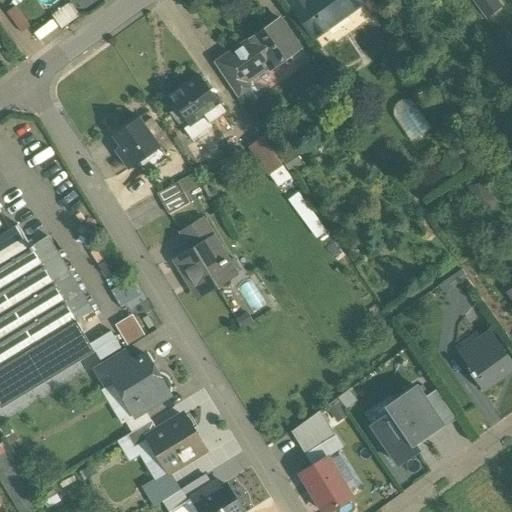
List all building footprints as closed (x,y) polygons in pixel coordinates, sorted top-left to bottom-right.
[(305,0),(288,0),(296,9),(307,2),(305,0)] [(296,9),(295,10),(314,37),(361,4),(358,0),(308,0),(307,2),(296,9)] [(381,12),(372,0),(364,0),(364,1),(374,16),(381,12)] [(500,9),(493,0),(473,0),(487,18),(500,9)] [(12,3),(4,9),(18,28),(26,22),(12,3)] [(282,23),(276,28),(273,23),(250,38),(268,64),(272,68),(291,55),(300,48),(282,23)] [(250,38),(227,55),(245,80),(246,80),(268,64),(250,38)] [(300,48),(291,55),(296,62),(305,56),(300,48)] [(245,80),(227,55),(215,63),(238,97),(251,88),(246,80),(245,80)] [(226,111),(200,74),(169,96),(189,125),(204,114),(210,122),(226,111)] [(395,113),(410,140),(431,127),(416,101),(395,113)] [(140,118),(113,136),(121,148),(115,151),(129,170),(138,164),(161,148),(140,118)] [(263,136),(250,145),(270,174),(283,165),(263,136)] [(161,148),(138,164),(146,176),(169,160),(161,148)] [(283,165),(270,174),(278,185),(291,176),(283,165)] [(179,183),(157,194),(169,215),(190,204),(179,183)] [(290,196),(313,237),(322,232),(299,191),(290,196)] [(203,220),(181,233),(191,250),(214,237),(203,220)] [(30,247),(17,226),(0,236),(0,367),(76,322),(54,286),(30,247)] [(71,275),(47,237),(30,247),(54,286),(71,275)] [(229,262),(214,237),(191,250),(190,251),(193,254),(188,257),(187,256),(185,255),(183,255),(177,259),(176,260),(175,263),(178,268),(179,270),(182,270),(185,269),(189,276),(186,278),(186,280),(186,281),(187,282),(188,283),(189,283),(191,283),(192,283),(199,295),(229,278),(222,266),(229,262)] [(93,311),(71,275),(54,286),(76,322),(93,311)] [(144,335),(132,316),(115,326),(127,345),(144,335)] [(76,322),(0,367),(0,406),(2,409),(95,353),(90,345),(76,322)] [(121,348),(111,332),(90,345),(95,353),(100,361),(121,348)] [(511,362),(492,335),(461,357),(472,373),(470,374),(473,379),(474,379),(483,392),(502,378),(499,375),(511,366),(511,362)] [(123,351),(92,369),(105,390),(113,384),(114,384),(110,378),(131,364),(123,351)] [(166,397),(148,368),(151,365),(145,355),(131,364),(110,378),(114,384),(113,384),(114,386),(120,389),(122,393),(120,398),(124,404),(129,404),(136,415),(166,397)] [(399,408),(372,427),(398,465),(418,451),(415,448),(443,429),(424,401),(416,389),(395,403),(399,408)] [(435,393),(424,401),(443,429),(444,430),(455,422),(435,393)] [(320,412),(291,433),(305,455),(336,436),(320,412)] [(158,431),(148,438),(149,440),(169,473),(205,451),(183,416),(158,431)] [(152,421),(127,436),(135,448),(149,440),(148,438),(158,431),(152,421)] [(25,485),(6,454),(0,457),(0,478),(10,494),(25,485)] [(326,458),(299,475),(321,511),(329,511),(351,499),(326,458)] [(205,476),(180,491),(187,502),(191,499),(191,498),(211,486),(205,476)] [(242,511),(226,485),(215,492),(211,486),(191,498),(191,499),(199,511),(242,511)] [(187,502),(180,491),(162,502),(168,511),(199,511),(191,499),(187,502)]
